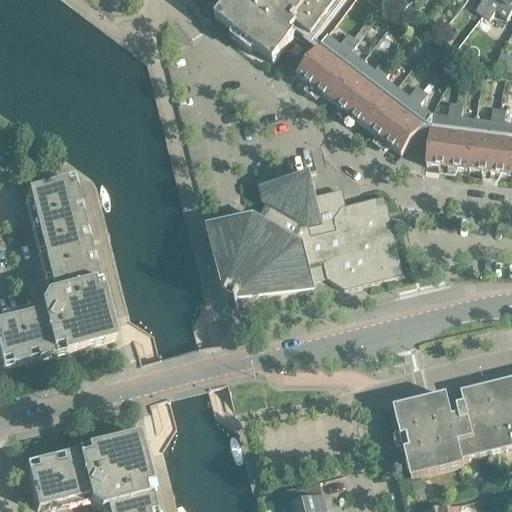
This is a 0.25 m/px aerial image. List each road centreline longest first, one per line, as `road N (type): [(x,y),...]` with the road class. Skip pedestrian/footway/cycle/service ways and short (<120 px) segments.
road 1 (residential): [(511,210),(405,198),(195,39),(163,0)]
road 2 (tertiary): [(140,389),(468,309)]
road 3 (residential): [(511,361),(339,401)]
road 4 (tertiary): [(140,389),(0,424)]
